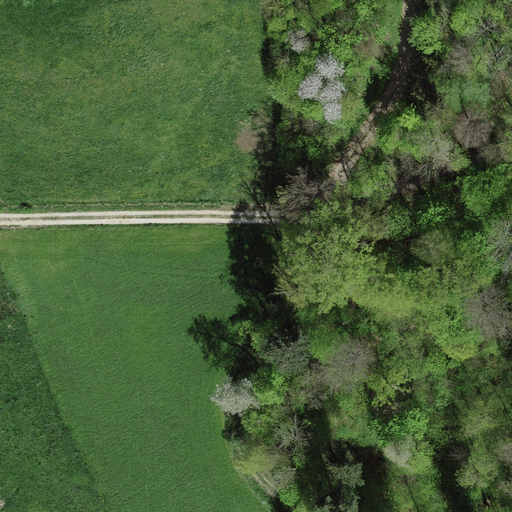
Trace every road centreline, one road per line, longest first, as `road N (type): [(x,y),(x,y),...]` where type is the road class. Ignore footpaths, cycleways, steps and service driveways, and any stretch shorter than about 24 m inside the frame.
road 1 (track): [(406,0),(406,58),(316,211),(246,366),(236,425),(268,475),(315,511)]
road 2 (track): [(478,156),(316,211),(0,218)]
